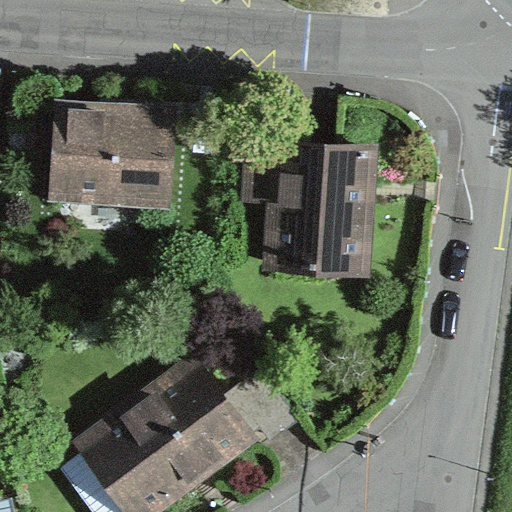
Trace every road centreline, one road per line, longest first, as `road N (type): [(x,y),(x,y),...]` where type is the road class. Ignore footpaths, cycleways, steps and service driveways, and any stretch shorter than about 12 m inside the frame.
road 1 (tertiary): [(0,12),(392,43),(467,36),(511,11)]
road 2 (residential): [(511,84),(494,141),(456,411)]
road 3 (residential): [(310,511),(456,411)]
